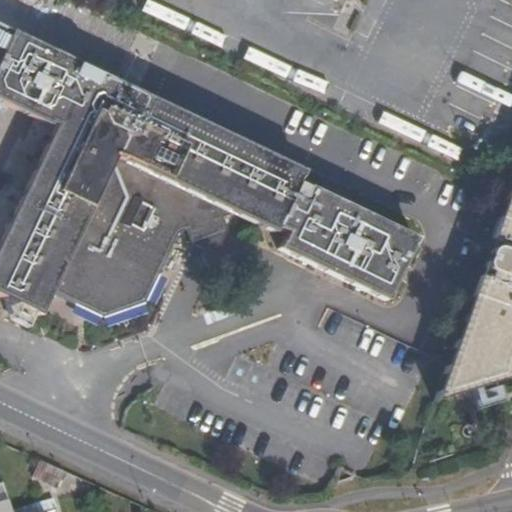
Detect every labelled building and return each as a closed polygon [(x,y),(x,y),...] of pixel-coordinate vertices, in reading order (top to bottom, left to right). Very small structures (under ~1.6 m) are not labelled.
[(69,81),(76,69),(0,34),(0,108),(44,127),(60,96),(74,102),(69,81)] [(109,78),(99,93),(90,74),(76,69),(69,81),(74,102),(60,96),(44,127),(0,215),(0,299),(19,309),(31,285),(54,295),(59,308),(68,306),(73,314),(84,312),(113,326),(127,296),(135,294),(136,285),(145,283),(141,271),(160,229),(173,225),(180,223),(191,234),(198,232),(211,211),(228,207),(265,227),(270,217),(284,190),(295,167),(109,78)] [(511,155),(500,191),(437,391),(508,375),(507,365),(507,354),(510,343),(511,337),(511,155)] [(284,190),(270,217),(280,222),(288,205),(284,190)] [(180,223),(173,225),(179,242),(193,245),(201,247),(217,231),(215,222),(211,211),(198,232),(191,234),(180,223)] [(61,472),(37,461),(30,477),(53,488),(61,472)] [(50,499),(7,510),(7,511),(47,511),(53,510),(50,499)]
